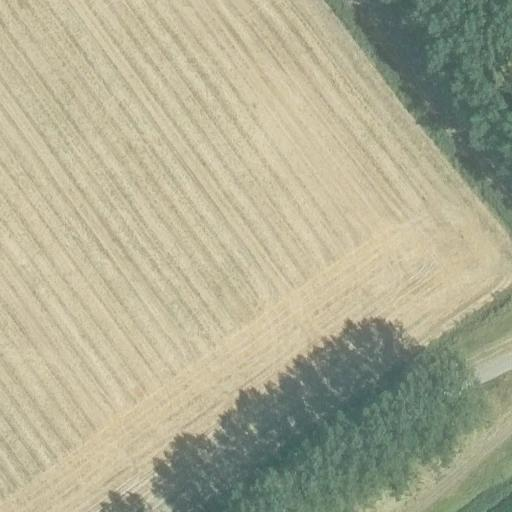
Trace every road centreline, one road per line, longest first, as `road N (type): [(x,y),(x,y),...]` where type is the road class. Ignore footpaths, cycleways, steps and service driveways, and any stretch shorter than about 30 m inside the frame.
road 1 (unclassified): [(276,511),(378,440),(511,364)]
road 2 (unclassified): [(511,168),(373,0)]
road 3 (track): [(511,429),(412,511)]
